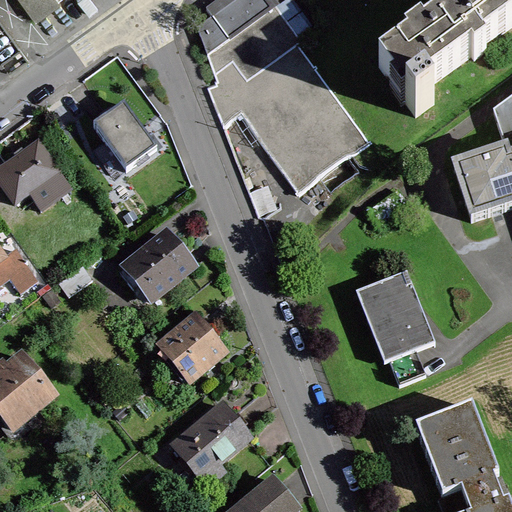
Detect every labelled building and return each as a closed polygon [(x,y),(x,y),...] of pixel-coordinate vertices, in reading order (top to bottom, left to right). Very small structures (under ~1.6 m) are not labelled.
[(218,85),(208,89),(224,130),(242,117),(299,196),(371,145),(303,53),(297,46),(326,25),(307,0),(238,0),(235,3),(198,30),(218,85)] [(403,96),(406,94),(421,83),(511,16),(511,0),(457,0),(443,10),(376,58),(403,96)] [(331,33),(326,25),(297,46),(303,53),(331,33)] [(511,212),(511,101),(494,114),(507,155),(455,172),(472,225),(511,212)] [(85,125),(116,168),(145,147),(131,128),(114,104),(85,125)] [(0,169),(0,185),(13,204),(57,173),(36,144),(14,160),(0,169)] [(398,193),(368,215),(380,231),(410,209),(398,193)] [(179,254),(166,237),(125,269),(127,271),(121,276),(135,292),(140,288),(153,303),(193,271),(179,254)] [(83,267),(59,285),(69,298),(93,281),(83,267)] [(400,277),(353,296),(357,308),(380,366),(388,363),(397,386),(423,376),(419,365),(413,352),(427,346),(400,277)] [(211,337),(197,319),(160,349),(188,384),(225,354),(211,337)] [(14,431),(54,399),(21,359),(5,371),(1,367),(0,368),(0,414),(4,419),(14,431)] [(488,477),(461,406),(403,429),(431,499),(449,492),(454,505),(457,511),(456,511),(501,511),(497,501),(492,503),(490,497),(483,479),(488,477)] [(174,449),(201,481),(218,467),(250,441),(236,424),(223,408),(174,449)] [(218,467),(201,481),(207,489),(224,474),(218,467)] [(239,511),(238,511),(296,511),(298,511),(275,483),(240,511),(239,511)]
